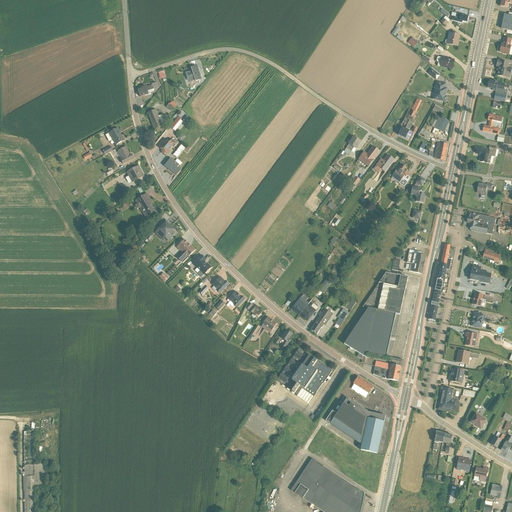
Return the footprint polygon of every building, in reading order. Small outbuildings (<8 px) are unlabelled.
[(511,0),(501,0),(500,7),(511,9),(511,3),(511,0)] [(451,18),(450,21),(462,23),(462,22),(467,23),(468,17),(456,14),(456,16),(455,15),(454,17),(452,16),(451,18)] [(511,16),(504,15),(501,27),(502,27),(502,30),(511,31),(511,16)] [(449,21),(445,17),(440,23),(445,26),(448,23),(449,21)] [(396,27),(391,34),(395,36),(400,30),(396,27)] [(459,35),(448,33),(446,44),(457,47),(459,35)] [(412,37),(408,43),(414,47),(418,42),(412,37)] [(511,40),(504,38),(502,47),(501,47),(500,49),(499,51),(500,52),(500,53),(502,53),(502,54),(509,55),(511,46),(510,46),(511,40)] [(454,61),(438,58),(437,58),(436,61),(437,62),(438,63),(437,66),(452,69),(454,61)] [(509,63),(497,61),(496,67),(497,67),(497,68),(498,69),(496,76),(509,79),(511,68),(508,68),(509,63)] [(201,80),(197,67),(191,69),(192,71),(186,73),(189,82),(195,80),(195,82),(201,80)] [(431,69),(427,74),(436,81),(440,76),(431,69)] [(495,92),(493,101),(499,102),(505,102),(507,91),(503,90),(505,85),(489,81),(487,88),(492,89),(492,91),(495,92)] [(445,84),(436,82),(435,87),(434,87),(434,89),(434,90),(432,100),(446,102),(447,97),(445,97),(446,89),(444,89),(445,84)] [(158,88),(157,83),(151,84),(152,86),(142,88),(142,89),(138,90),(140,97),(150,95),(150,94),(150,92),(154,91),(153,89),(158,88)] [(416,113),(422,102),(417,99),(411,111),(409,110),(402,123),(405,124),(404,126),(406,127),(405,129),(402,128),(398,136),(409,141),(413,134),(415,135),(417,129),(414,127),(412,131),(410,130),(411,128),(412,129),(413,127),(412,126),(413,123),(411,122),(413,118),(416,113)] [(169,104),(166,108),(171,112),(172,110),(173,111),(177,106),(179,108),(180,106),(174,101),(173,102),(172,102),(169,105),(169,104)] [(442,111),(443,109),(435,105),(434,107),(432,111),(439,115),(441,111),(442,111)] [(156,110),(148,113),(154,130),(161,127),(163,130),(167,129),(162,115),(158,117),(156,110)] [(501,124),(502,118),(489,115),(488,121),(490,121),(488,127),(484,126),(482,132),(498,135),(496,142),(503,143),(504,136),(505,134),(499,133),(500,129),(496,128),(497,123),(501,124)] [(436,120),(432,119),(430,124),(432,125),(431,127),(443,133),(449,121),(439,117),(437,121),(436,121),(436,120)] [(183,122),(178,118),(170,128),(175,132),(183,122)] [(118,129),(105,136),(109,142),(112,141),(115,147),(115,146),(117,149),(118,148),(116,145),(124,141),(118,129)] [(431,134),(422,129),(420,133),(418,136),(423,138),(427,141),(431,134)] [(503,144),(511,145),(511,137),(504,136),(504,137),(503,143),(503,144)] [(165,153),(168,155),(171,151),(170,150),(172,147),(174,148),(177,144),(178,142),(175,140),(173,138),(169,142),(167,140),(166,141),(165,140),(163,142),(162,142),(158,147),(163,151),(162,153),(164,155),(165,153)] [(354,153),(361,142),(353,138),(344,152),(343,152),(341,155),(345,157),(347,154),(349,155),(351,152),(354,153)] [(437,142),(434,159),(437,159),(437,160),(444,162),(448,143),(431,139),(431,141),(435,142),(437,142)] [(173,155),(177,158),(185,148),(181,145),(173,155)] [(113,151),(110,147),(102,151),(104,155),(113,151)] [(358,160),(368,167),(379,152),(373,147),(367,155),(364,152),(358,160)] [(125,148),(117,152),(120,159),(121,159),(122,159),(120,160),(123,165),(134,159),(132,155),(130,156),(125,148)] [(477,149),(476,154),(479,155),(481,156),(481,158),(480,162),(490,164),(491,157),(495,158),(497,149),(496,149),(489,148),(488,150),(483,149),(483,150),(477,149)] [(91,157),(89,151),(82,154),(85,160),(91,157)] [(381,159),(373,169),(379,174),(381,170),(385,173),(394,160),(388,155),(383,161),(381,159)] [(179,165),(171,159),(164,167),(176,176),(180,171),(177,168),(179,165)] [(406,168),(401,164),(398,168),(397,167),(394,171),(395,172),(392,177),(399,183),(398,184),(404,188),(410,179),(409,178),(409,177),(408,177),(406,176),(409,173),(404,170),(406,168)] [(125,178),(128,184),(131,182),(132,183),(143,177),(138,166),(126,173),(128,177),(125,178)] [(356,177),(353,175),(346,184),(349,187),(347,189),(351,192),(352,193),(361,181),(360,181),(360,180),(356,177)] [(425,181),(420,177),(415,183),(416,183),(414,186),(414,188),(412,188),(411,195),(414,196),(416,199),(415,202),(423,204),(425,197),(423,194),(422,195),(420,192),(421,192),(420,189),(418,189),(418,187),(420,186),(421,187),(425,181)] [(323,184),(321,187),(323,188),(322,190),(324,191),(325,190),(328,192),(330,189),(323,184)] [(478,184),(476,193),(481,194),(480,197),(481,197),(482,197),(485,197),(487,189),(491,189),(492,185),(487,184),(486,186),(478,184)] [(147,194),(135,202),(137,205),(135,206),(135,207),(136,208),(137,209),(139,208),(146,219),(156,212),(150,204),(152,202),(150,199),(147,194)] [(330,203),(327,207),(334,212),(337,208),(330,203)] [(412,218),(420,220),(421,212),(413,211),(412,218)] [(469,227),(471,231),(492,235),(495,221),(495,219),(470,214),(469,218),(468,218),(467,222),(470,223),(469,227)] [(163,242),(166,239),(168,241),(172,237),(170,235),(171,235),(172,235),(173,235),(174,234),(175,233),(174,232),(173,231),(172,231),(170,231),(170,229),(169,227),(170,226),(171,226),(169,225),(168,223),(166,222),(165,220),(166,221),(161,226),(157,230),(158,230),(155,233),(163,242)] [(191,246),(190,247),(184,240),(176,248),(180,252),(180,251),(182,252),(176,258),(181,263),(187,257),(187,258),(195,250),(191,246)] [(445,245),(441,264),(446,265),(450,246),(445,245)] [(482,253),(481,254),(484,254),(482,258),(488,260),(487,262),(488,262),(487,264),(494,266),(495,263),(498,264),(500,256),(492,254),(493,252),(483,249),(478,247),(477,251),(482,253)] [(413,273),(422,275),(425,257),(409,254),(407,263),(411,264),(409,272),(413,273)] [(204,275),(207,272),(208,272),(209,270),(211,268),(206,264),(205,263),(205,262),(204,262),(206,260),(201,256),(193,264),(204,275)] [(391,270),(397,272),(400,261),(395,260),(394,260),(394,262),(393,263),(391,270)] [(441,264),(437,280),(443,281),(446,265),(441,264)] [(481,268),(472,266),(471,272),(472,272),(470,280),(480,282),(480,283),(480,284),(489,285),(491,275),(480,272),(481,268)] [(163,273),(159,277),(165,282),(169,278),(163,273)] [(363,364),(365,355),(385,358),(396,315),(399,316),(407,278),(386,274),(362,307),(368,309),(344,345),(349,348),(347,350),(353,354),(355,351),(359,354),(357,357),(361,361),(361,363),(363,364)] [(332,278),(330,276),(327,280),(327,279),(318,291),(322,294),(331,282),(330,282),(332,278)] [(214,287),(212,289),(215,292),(216,291),(219,294),(228,284),(226,282),(225,282),(220,278),(212,285),(214,287)] [(202,285),(201,283),(200,284),(201,286),(199,288),(201,290),(199,293),(202,296),(209,289),(205,286),(203,284),(202,285)] [(438,304),(441,292),(435,291),(432,303),(438,304)] [(230,302),(228,304),(232,307),(234,305),(237,308),(245,299),(241,297),(235,292),(228,300),(230,302)] [(483,296),(475,293),(472,305),(480,307),(483,296)] [(304,295),(303,296),(291,310),(299,316),(308,304),(306,301),(308,299),(307,297),(304,295)] [(225,304),(222,301),(215,308),(219,311),(225,304)] [(434,321),(438,304),(432,303),(429,320),(434,321)] [(251,304),(247,309),(257,318),(263,311),(260,308),(259,309),(258,307),(256,309),(251,304)] [(307,322),(318,308),(313,304),(311,307),(308,304),(299,316),(307,322)] [(315,324),(311,331),(317,335),(323,326),(325,327),(333,315),(325,309),(315,323),(315,324)] [(340,325),(343,322),(349,314),(343,309),(337,318),(337,320),(341,323),(340,325)] [(484,316),(473,314),(471,326),(481,328),(484,316)] [(242,315),(237,324),(241,326),(242,324),(243,324),(246,318),(242,315)] [(268,318),(261,327),(270,334),(277,324),(268,318)] [(292,335),(286,331),(281,339),(285,341),(281,346),(285,349),(291,340),(289,339),(292,335)] [(479,335),(466,333),(465,337),(466,338),(465,346),(477,348),(479,335)] [(282,373),(280,375),(278,379),(277,379),(276,380),(277,381),(277,382),(280,384),(282,385),(281,386),(284,388),(284,387),(287,388),(286,389),(289,391),(289,390),(292,392),(291,393),(293,395),(294,394),(297,395),(296,396),(297,397),(308,405),(309,404),(316,394),(316,393),(322,384),(323,384),(332,372),(314,359),(310,364),(304,360),(307,354),(299,349),(294,357),(293,357),(292,357),(292,358),(293,359),(292,359),(288,364),(287,366),(283,371),(283,372),(282,371),(281,373),(282,373)] [(470,353),(458,351),(456,363),(468,365),(470,353)] [(376,362),(373,375),(382,379),(398,382),(401,367),(391,366),(391,365),(376,362)] [(449,377),(448,381),(462,384),(464,372),(452,370),(450,377),(449,377)] [(365,399),(373,387),(358,377),(353,385),(354,385),(351,390),(365,399)] [(453,412),(456,413),(459,402),(455,401),(456,401),(452,400),(452,398),(455,398),(456,391),(441,388),(440,393),(442,394),(439,411),(452,413),(453,412)] [(476,393),(463,390),(462,396),(474,399),(476,393)] [(360,451),(377,454),(385,417),(368,412),(347,398),(337,414),(332,411),(325,421),(330,424),(359,444),(361,444),(360,450),(360,451)] [(321,406),(314,416),(318,419),(325,409),(321,406)] [(476,414),(470,423),(480,430),(486,421),(476,414)] [(511,417),(505,414),(502,419),(509,423),(511,417)] [(507,423),(503,431),(507,433),(511,425),(507,423)] [(24,475),(24,511),(35,511),(34,487),(46,487),(45,463),(33,463),(32,431),(22,431),(23,465),(33,465),(33,475),(24,475)] [(442,444),(444,434),(436,433),(433,450),(436,451),(438,444),(438,443),(442,444)] [(498,433),(491,445),(497,448),(504,436),(500,434),(498,433)] [(446,435),(444,434),(442,444),(447,444),(446,448),(445,448),(444,452),(445,452),(445,453),(448,454),(452,436),(446,435)] [(510,444),(511,440),(511,437),(508,436),(501,451),(507,454),(511,445),(510,444)] [(459,458),(456,470),(457,470),(457,471),(460,471),(469,472),(471,461),(459,458)] [(360,511),(364,494),(312,459),(291,491),(322,511),(360,511)] [(483,470),(476,468),(473,480),(479,481),(479,482),(488,484),(489,479),(486,478),(488,469),(483,469),(483,470)] [(497,488),(492,487),(490,496),(497,498),(496,499),(501,500),(504,489),(500,488),(499,489),(497,488)] [(492,503),(485,501),(482,511),(491,511),(493,507),(491,507),(492,503)]
